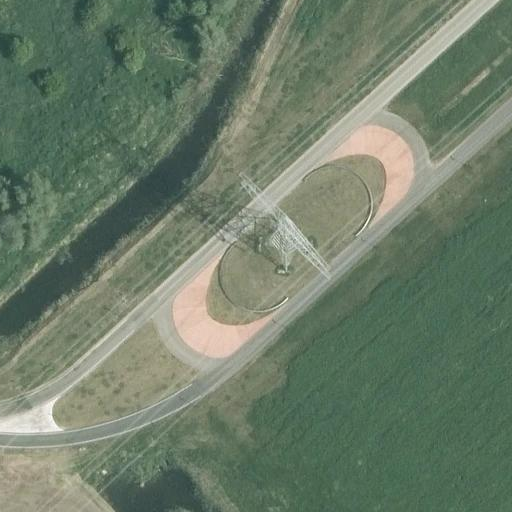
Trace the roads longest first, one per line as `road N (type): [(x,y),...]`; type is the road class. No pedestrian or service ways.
road 1 (tertiary): [(0,433),(54,439),(117,428),(229,368)]
road 2 (tertiary): [(337,136),(165,293)]
road 3 (tertiary): [(229,368),(392,218)]
road 4 (tertiary): [(165,293),(81,371),(0,416)]
road 5 (tertiary): [(487,0),(337,136)]
road 6 (tertiary): [(392,218),(511,109)]
road 7 (tertiary): [(392,218),(398,184),(390,151),(364,137),(337,136)]
